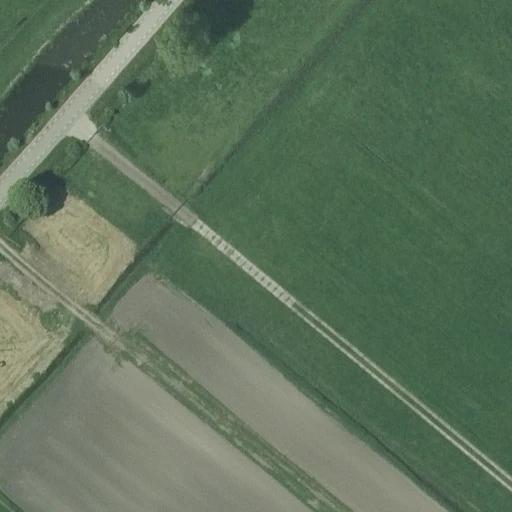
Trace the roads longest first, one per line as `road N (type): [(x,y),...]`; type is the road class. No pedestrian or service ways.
road 1 (track): [(511,486),(64,120)]
road 2 (tertiary): [(0,190),(169,0)]
road 3 (track): [(0,249),(104,333)]
